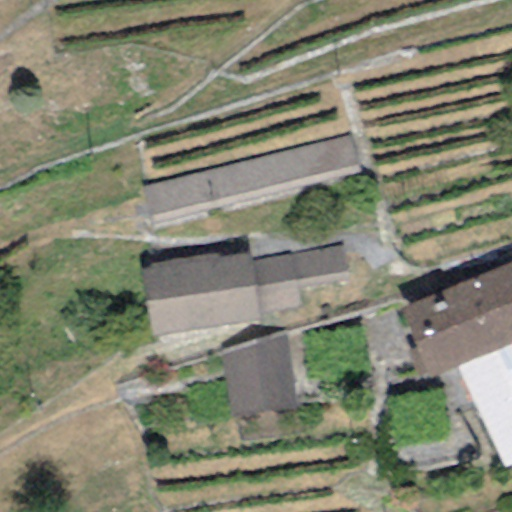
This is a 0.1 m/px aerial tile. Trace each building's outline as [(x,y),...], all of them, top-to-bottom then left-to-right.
[(346,138),(142,189),(150,223),(355,172),(346,138)] [(343,245),(146,273),(150,337),(254,321),(256,311),(297,306),(295,291),(344,279),(343,245)] [(455,367),(511,343),(511,261),(400,309),(429,378),(455,367)] [(287,337),(225,357),(233,412),(297,403),(287,337)] [(505,467),(511,463),(511,343),(455,367),(505,467)]
